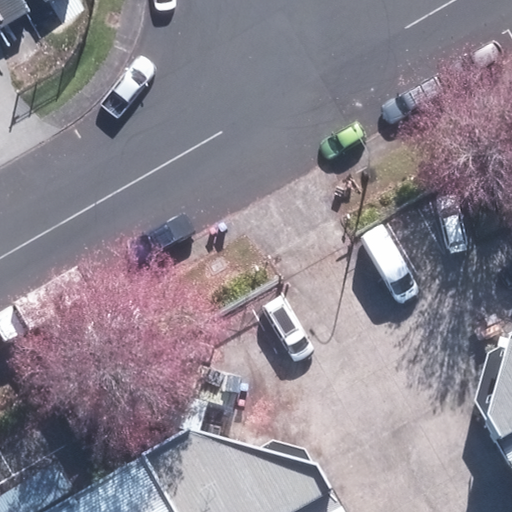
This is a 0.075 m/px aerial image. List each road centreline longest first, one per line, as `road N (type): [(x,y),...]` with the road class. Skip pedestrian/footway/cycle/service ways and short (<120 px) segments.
road 1 (unclassified): [(0,255),(313,74)]
road 2 (unclassified): [(313,74),(443,0)]
